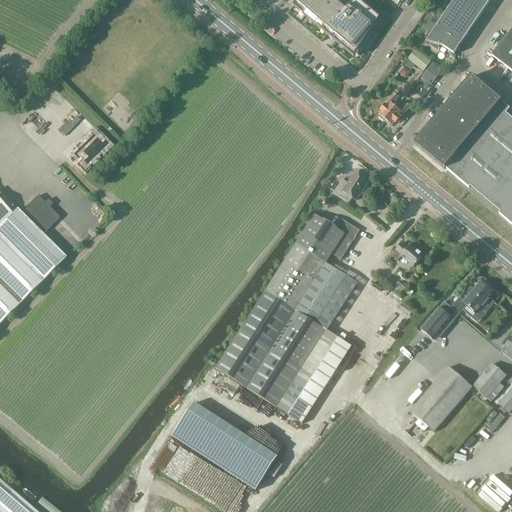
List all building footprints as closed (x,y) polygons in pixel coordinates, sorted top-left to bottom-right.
[(355,0),(348,9),(337,0),(299,0),(293,8),(354,58),(356,55),(356,56),(359,53),(358,52),(380,19),(378,18),(380,15),(362,0),(360,0),(359,2),(356,0),(355,0)] [(464,40),(490,0),(454,0),(439,23),(464,40)] [(437,47),(438,46),(459,51),(460,46),(464,40),(439,23),(433,32),(428,31),(426,41),(427,41),(426,43),(431,44),(431,45),(431,46),(432,46),(433,47),(434,47),(435,47),(436,47),(437,47)] [(511,72),(511,44),(505,39),(491,56),(511,72)] [(431,63),(415,51),(407,60),(423,73),(431,63)] [(421,78),(431,86),(442,71),(432,64),(421,78)] [(472,77),(414,144),(444,170),(446,168),(469,188),(470,187),(500,212),(499,214),(511,225),(511,111),(510,109),(502,102),(472,77)] [(380,116),(379,118),(384,122),(385,121),(396,109),(396,108),(400,104),(396,101),(398,98),(394,94),(380,111),(382,113),(379,116),(380,116)] [(400,112),(396,109),(385,121),(392,126),(394,123),(395,124),(401,118),(410,107),(406,104),(400,112)] [(356,201),(369,182),(367,180),(366,178),(363,176),(360,176),(355,173),(348,184),(342,180),(333,194),(349,204),(352,199),(356,201)] [(17,209),(12,215),(0,203),(0,325),(67,260),(43,235),(60,218),(49,208),(38,196),(21,213),(17,209)] [(315,215),(216,369),(288,415),(338,338),(295,311),(332,255),(341,260),(359,232),(342,221),(336,229),(315,215)] [(400,257),(413,268),(422,257),(410,246),(408,248),(402,243),(395,251),(401,256),(400,257)] [(487,290),(479,283),(463,302),(459,299),(451,309),(444,303),(421,330),(433,341),(456,313),(459,315),(466,306),(477,315),(482,309),(486,313),(494,303),(490,300),(493,295),(492,293),(493,292),(488,289),(487,290)] [(511,338),(501,352),(511,360),(511,338)] [(472,387),(487,399),(492,403),(504,388),(500,384),(507,377),(492,364),(472,387)] [(424,432),(428,428),(434,433),(473,388),(448,368),(410,412),(419,420),(415,424),(424,432)] [(509,414),(511,410),(511,388),(498,404),(509,414)] [(279,458),(194,405),(172,439),(258,492),(279,458)] [(0,511),(36,511),(12,491),(0,480),(0,511)]
